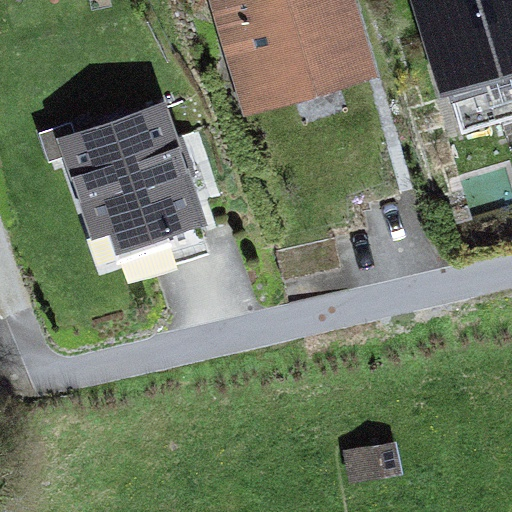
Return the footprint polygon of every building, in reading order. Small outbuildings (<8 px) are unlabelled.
[(357,0),(210,0),(245,113),(379,73),(357,0)] [(511,0),(411,0),(440,92),(450,89),(463,134),(511,118),(511,0)] [(165,95),(55,134),(97,253),(207,214),(165,95)] [(277,250),(284,283),(347,269),(339,236),(277,250)] [(121,253),(128,281),(176,269),(169,241),(121,253)]
